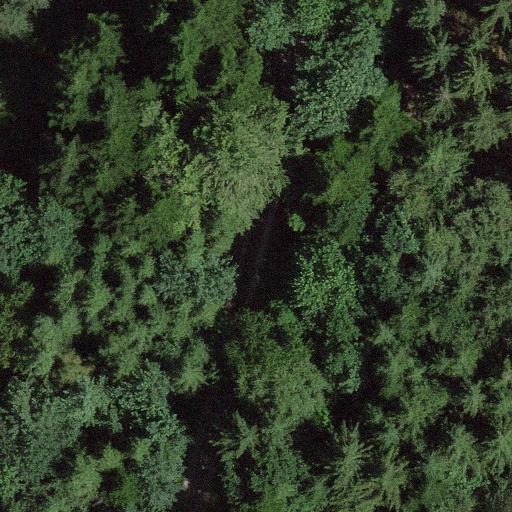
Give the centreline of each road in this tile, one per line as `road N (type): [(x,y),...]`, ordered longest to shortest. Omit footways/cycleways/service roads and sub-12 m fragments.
road 1 (track): [(293,0),(290,124),(177,511)]
road 2 (track): [(511,172),(293,5)]
